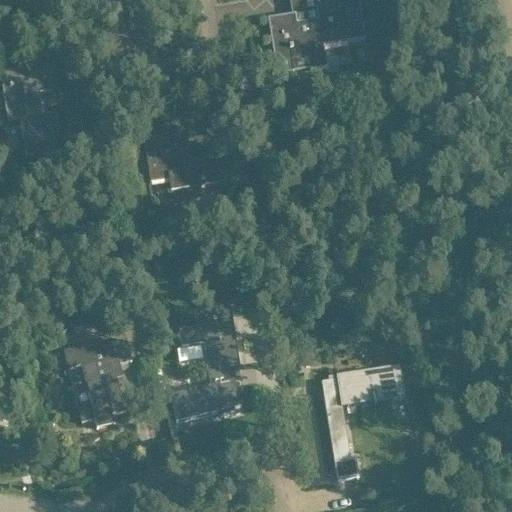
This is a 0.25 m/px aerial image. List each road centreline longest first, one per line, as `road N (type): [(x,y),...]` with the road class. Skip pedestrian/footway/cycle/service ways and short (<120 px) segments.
road 1 (residential): [(270,459),(104,490),(90,511)]
road 2 (residential): [(270,459),(259,294)]
road 3 (residential): [(204,0),(210,36),(184,64),(133,63),(118,34)]
road 4 (residential): [(511,215),(496,73)]
